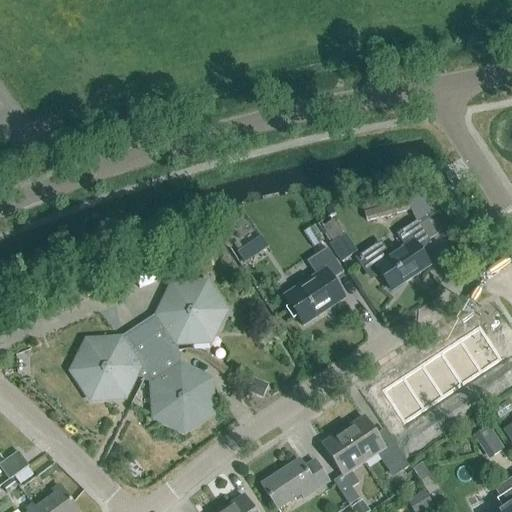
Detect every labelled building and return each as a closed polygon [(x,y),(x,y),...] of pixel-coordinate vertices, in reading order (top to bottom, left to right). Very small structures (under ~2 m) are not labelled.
[(407,202),(364,215),(366,223),(409,210),(407,202)] [(360,263),(371,279),(379,273),(392,292),(405,283),(406,284),(412,280),(411,279),(429,266),(419,251),(430,243),(429,242),(437,237),(426,220),(418,226),(415,222),(396,235),(396,236),(405,248),(402,250),(401,249),(387,258),(379,246),(361,259),(360,258),(356,260),(359,264),(360,263)] [(345,236),(343,237),(333,221),(323,228),(333,243),(329,246),(340,264),(356,253),(345,236)] [(244,265),(256,257),(250,247),(249,245),(243,249),(237,253),(244,265)] [(285,299),(302,327),(317,318),(318,320),(325,316),(323,313),(342,302),(329,281),(342,273),(329,250),(307,263),(317,279),(285,299)] [(139,330),(157,357),(178,353),(177,345),(182,342),(184,344),(201,343),(204,336),(212,336),(223,313),(205,286),(171,288),(161,310),(163,313),(139,330)] [(127,392),(131,385),(135,377),(144,382),(157,357),(139,330),(114,346),(111,343),(87,344),(73,374),(81,385),(91,403),(116,400),(121,393),(127,392)] [(481,332),(462,345),(483,377),(503,364),(481,332)] [(464,390),(483,377),(462,345),(443,357),(464,390)] [(178,353),(157,357),(144,382),(152,386),(156,392),(153,395),(154,411),(162,415),(162,424),(185,434),(212,416),(210,385),(209,382),(187,372),(184,374),(181,370),(178,353)] [(443,357),(424,370),(445,402),(464,390),(443,357)] [(426,415),(445,402),(424,370),(404,382),(426,415)] [(247,394),(262,401),(268,386),(253,379),(247,394)] [(488,385),(495,395),(504,390),(503,389),(497,379),(488,385)] [(406,428),(426,415),(404,382),(385,395),(406,428)] [(495,395),(488,385),(479,390),(486,401),(495,395)] [(450,410),(457,420),(465,415),(465,414),(459,404),(450,410)] [(441,415),(448,426),(457,420),(450,410),(441,415)] [(344,433),(366,467),(380,458),(386,468),(388,467),(394,477),(405,470),(406,471),(411,468),(389,436),(380,442),(365,419),(344,433)] [(511,425),(502,432),(511,446),(511,445),(511,425)] [(504,450),(488,426),(472,437),(488,460),(504,450)] [(366,467),(344,433),(323,447),(344,478),(335,483),(351,507),(360,502),(352,490),(360,486),(353,475),(366,467)] [(423,452),(432,446),(425,435),(416,441),(423,452)] [(18,455),(0,467),(0,468),(9,482),(14,478),(27,469),(28,469),(18,455)] [(262,488),(278,511),(279,511),(316,487),(319,490),(328,484),(315,464),(304,471),(299,463),(262,488)] [(421,484),(431,478),(422,464),(412,471),(421,484)] [(20,486),(33,476),(27,469),(14,478),(20,486)] [(500,511),(511,511),(511,479),(496,490),(500,497),(497,499),(504,510),(500,511)] [(3,487),(7,494),(17,487),(13,480),(3,487)] [(36,511),(35,511),(76,511),(62,492),(61,493),(58,490),(52,494),(55,497),(36,511)] [(424,491),(407,503),(412,511),(426,511),(432,508),(434,507),(424,491)] [(253,511),(244,498),(224,511),(253,511)] [(368,511),(362,501),(350,509),(351,511),(368,511)]
